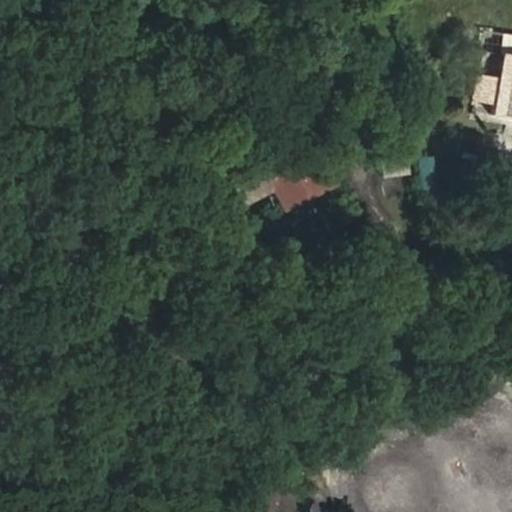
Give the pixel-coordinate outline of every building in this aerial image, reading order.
[(498,67),(494,92),(493,103),(511,106),(511,44),(501,43),(498,67)] [(472,88),(494,92),(498,67),(474,62),(472,88)] [(289,167),(310,157),(304,145),(283,156),(289,167)] [(333,186),(317,153),(310,157),(289,167),(264,180),(252,155),(189,186),(206,220),(269,189),(280,212),(333,186)] [(415,155),(415,192),(431,192),(431,155),(415,155)] [(511,377),(496,388),(511,413),(511,377)]
